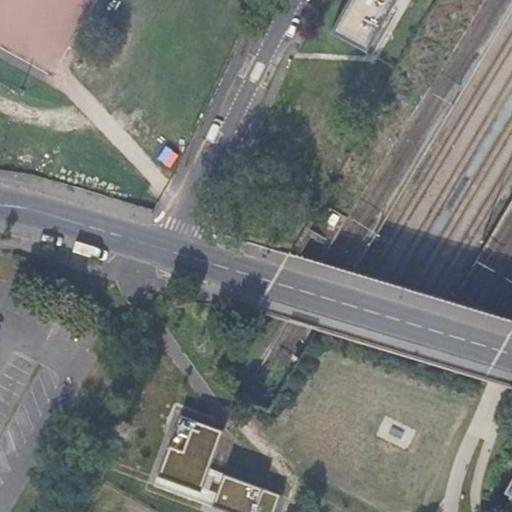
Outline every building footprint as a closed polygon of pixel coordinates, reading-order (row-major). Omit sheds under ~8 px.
[(331,34),(366,54),(397,0),(349,0),(343,12),(331,34)] [(307,131),(330,62),(298,51),(275,121),(307,131)] [(308,153),(300,166),(326,181),(334,167),(308,153)] [(223,430),(178,415),(153,487),(199,502),(211,468),(223,430)] [(277,511),(287,486),(225,465),(223,472),(210,506),(227,511),(277,511)] [(223,472),(211,468),(199,502),(210,506),(223,472)]
